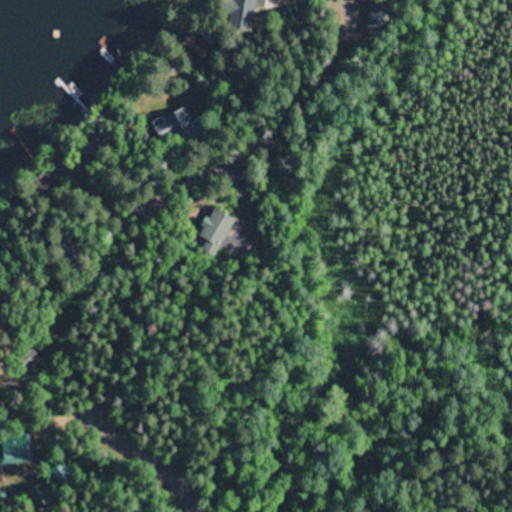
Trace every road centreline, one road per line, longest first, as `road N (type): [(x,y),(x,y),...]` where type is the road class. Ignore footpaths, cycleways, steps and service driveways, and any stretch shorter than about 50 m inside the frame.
road 1 (residential): [(350,71),(286,121),(217,147),(149,192),(125,223),(59,223),(59,347)]
road 2 (residential): [(59,347),(169,416),(205,511)]
